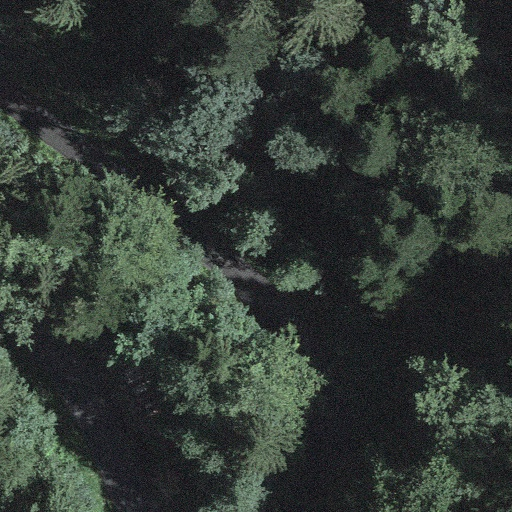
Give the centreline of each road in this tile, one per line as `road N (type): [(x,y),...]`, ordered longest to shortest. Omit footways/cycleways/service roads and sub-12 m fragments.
road 1 (unclassified): [(0,69),(288,299),(309,328),(334,392),(337,426),(315,511)]
road 2 (unclassified): [(166,511),(113,405),(0,299)]
